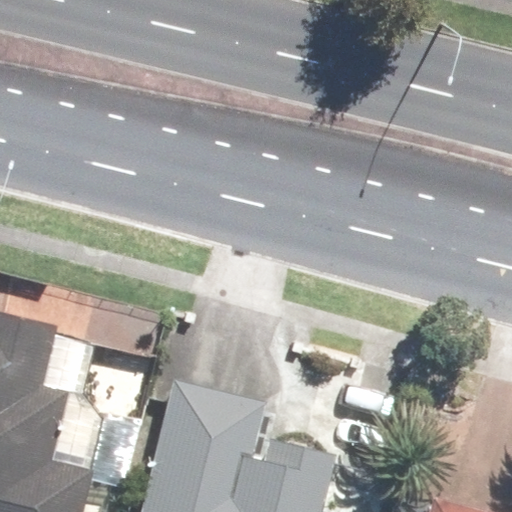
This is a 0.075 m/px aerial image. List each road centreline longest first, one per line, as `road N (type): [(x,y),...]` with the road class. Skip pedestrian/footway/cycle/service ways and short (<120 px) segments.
road 1 (secondary): [(511,224),(0,95)]
road 2 (secondary): [(107,0),(511,97)]
